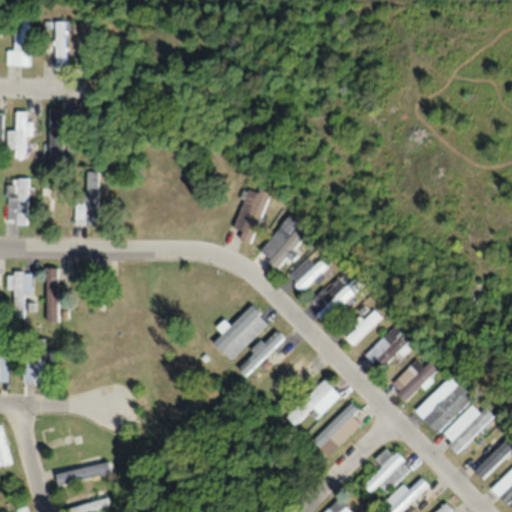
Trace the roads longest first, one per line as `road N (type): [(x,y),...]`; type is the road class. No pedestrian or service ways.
road 1 (residential): [(0,247),(235,250),(484,511)]
road 2 (residential): [(387,415),(303,511)]
